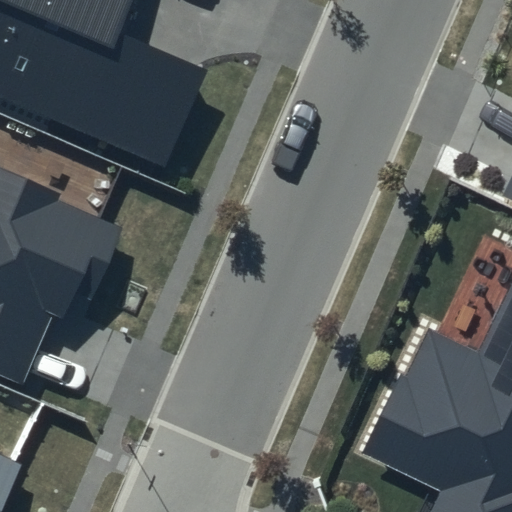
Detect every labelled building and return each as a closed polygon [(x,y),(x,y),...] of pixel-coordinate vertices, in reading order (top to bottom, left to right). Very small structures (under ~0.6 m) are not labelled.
[(130,0),(0,0),(0,95),(165,167),(207,71),(116,32),(130,0)] [(0,374),(25,385),(55,316),(78,326),(121,227),(57,199),(60,193),(0,167),(0,374)] [(511,176),(503,195),(511,199),(511,176)] [(511,511),(511,279),(477,350),(425,325),(361,454),(440,492),(430,511),(511,511)] [(0,509),(22,465),(0,454),(0,509)]
